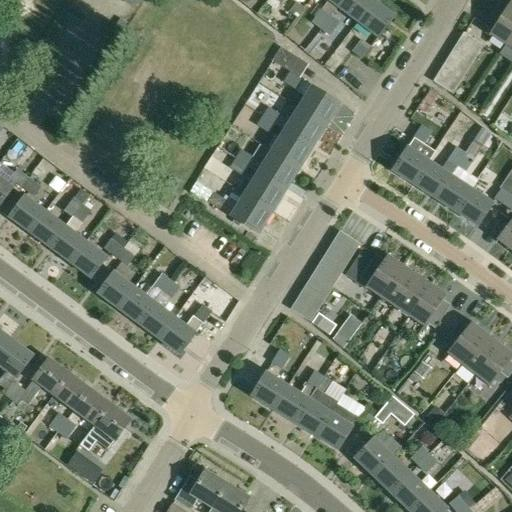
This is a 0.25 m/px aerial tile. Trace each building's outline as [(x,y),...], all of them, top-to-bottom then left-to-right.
[(327,0),(328,1),(312,22),(321,29),(331,16),(337,7),(342,0),(327,0)] [(342,0),(337,7),(346,14),(357,23),(373,2),(370,0),(342,0)] [(373,2),(357,23),(378,38),(394,18),(373,2)] [(488,36),(504,46),(511,33),(511,2),(507,8),(500,19),(492,15),(484,26),(492,31),(488,36)] [(499,3),(492,14),(500,19),(507,8),(499,3)] [(340,23),(331,16),(321,29),(330,35),(340,23)] [(465,30),(460,38),(481,51),(486,43),(465,30)] [(460,38),(455,47),(476,59),(481,51),(460,38)] [(371,46),(362,40),(355,50),(353,52),(363,59),(372,47),(371,46)] [(455,47),(448,57),(469,70),(476,59),(455,47)] [(273,60),(274,61),(283,67),(290,71),(283,82),(307,96),(299,110),(325,126),(339,105),(312,88),(313,87),(293,73),(299,63),(280,50),(273,60)] [(448,57),(441,68),(462,81),(469,71),(448,57)] [(441,68),(433,81),(454,94),(462,81),(441,68)] [(268,108),(262,117),(276,125),(281,116),(268,108)] [(299,110),(285,131),(311,148),(325,126),(299,110)] [(276,125),(262,117),(257,125),(257,126),(270,134),(276,125)] [(407,148),(407,149),(394,170),(415,184),(429,163),(430,163),(436,152),(424,144),(433,131),(422,124),(407,148)] [(285,131),(271,153),(298,169),(311,148),(285,131)] [(477,136),(466,153),(474,159),(485,142),(477,136)] [(441,171),(430,163),(429,163),(415,184),(436,198),(450,177),(457,166),(466,153),(456,146),(443,168),(441,171)] [(235,160),(249,169),(254,160),(240,151),(235,160)] [(271,153),(258,174),(284,191),(298,169),(271,153)] [(466,153),(457,166),(466,172),(475,159),(474,159),(466,153)] [(230,168),(229,169),(243,177),(249,169),(235,160),(230,168)] [(23,188),(30,178),(18,169),(11,179),(23,188)] [(494,199),(507,207),(511,199),(511,169),(500,187),(502,188),(494,199)] [(258,174),(244,196),(271,212),(284,191),(258,174)] [(436,198),(457,212),(471,191),(450,177),(436,198)] [(0,205),(13,188),(0,178),(0,205)] [(22,189),(35,197),(42,187),(30,178),(23,188),(22,189)] [(168,189),(159,203),(169,210),(178,195),(168,189)] [(493,205),(471,191),(457,212),(479,226),(493,205)] [(215,192),(209,202),(223,211),(229,202),(215,192)] [(271,212),(244,196),(231,217),(257,234),(271,212)] [(9,218),(30,233),(46,213),(25,197),(9,218)] [(74,197),(63,212),(72,219),(83,204),(74,197)] [(511,199),(507,207),(511,210),(511,221),(498,239),(511,249),(511,199)] [(50,248),(70,263),(86,243),(74,234),(92,211),(91,210),(94,207),(87,202),(85,205),(83,204),(72,219),(66,228),(50,248)] [(30,233),(50,248),(66,228),(46,213),(30,233)] [(340,231),(335,239),(356,251),(361,243),(340,231)] [(104,248),(116,257),(123,248),(111,239),(104,248)] [(335,239),(329,248),(350,261),(356,251),(335,239)] [(91,279),(106,258),(86,243),(70,263),(91,279)] [(125,249),(123,248),(116,257),(128,266),(135,257),(125,249)] [(329,248),(323,258),(344,271),(350,261),(329,248)] [(358,284),(366,289),(381,299),(404,265),(389,255),(384,261),(377,273),(369,267),(361,278),(358,284)] [(358,256),(346,275),(358,284),(361,278),(369,267),(371,264),(358,256)] [(371,264),(369,267),(377,273),(384,261),(376,256),(371,264)] [(323,258),(316,269),(337,282),(344,271),(323,258)] [(381,299),(395,308),(418,274),(404,265),(381,299)] [(309,280),(330,293),(337,282),(316,269),(309,280)] [(134,289),(113,274),(98,294),(119,309),(134,289)] [(134,289),(119,309),(139,324),(154,304),(172,281),(163,274),(145,298),(134,289)] [(395,308),(409,318),(432,284),(418,274),(395,308)] [(309,280),(303,290),(324,303),(330,293),(309,280)] [(139,324),(159,340),(174,319),(163,311),(181,287),(172,281),(154,304),(139,324)] [(447,294),(432,284),(409,318),(423,328),(427,323),(435,328),(442,317),(434,312),(442,300),(447,294)] [(303,290),(297,299),(318,312),(324,303),(303,290)] [(179,355),(194,335),(195,335),(203,324),(204,324),(217,306),(207,299),(194,317),(185,328),(174,319),(159,340),(179,355)] [(297,299),(291,310),(311,322),(318,312),(297,299)] [(442,300),(434,312),(442,317),(450,306),(442,300)] [(330,337),(336,327),(323,318),(317,328),(330,337)] [(448,354),(463,366),(487,334),(473,322),(468,328),(469,329),(461,339),(453,333),(444,344),(452,350),(448,354)] [(461,323),(453,333),(461,339),(469,329),(468,328),(461,323)] [(343,350),(351,339),(339,331),(332,341),(343,350)] [(0,357),(12,342),(0,332),(0,357)] [(463,366),(475,375),(500,344),(487,334),(463,366)] [(0,380),(0,384),(5,388),(2,393),(11,399),(21,386),(15,381),(17,378),(32,357),(12,342),(0,357),(0,365),(7,371),(0,380)] [(508,378),(511,372),(511,363),(509,361),(511,357),(511,353),(500,344),(475,375),(490,387),(501,372),(508,378)] [(272,363),(282,369),(291,356),(280,350),(272,363)] [(27,390),(21,386),(11,399),(19,406),(23,401),(28,405),(42,387),(54,396),(70,375),(49,360),(27,390)] [(431,366),(425,361),(418,371),(424,376),(431,366)] [(315,371),(300,396),(287,388),(274,409),(295,423),(324,376),(315,371)] [(252,395),(274,409),(287,388),(265,374),(252,395)] [(54,396),(74,411),(90,390),(70,375),(54,396)] [(339,402),(327,394),(334,382),(324,376),(295,423),(317,436),(339,402)] [(74,411),(95,426),(110,405),(90,390),(74,411)] [(356,459),(375,476),(393,458),(402,448),(386,433),(389,428),(381,420),(397,401),(392,397),(369,428),(376,436),(356,459)] [(115,441),(131,420),(110,405),(95,426),(79,446),(89,453),(97,443),(109,451),(116,441),(115,441)] [(317,436),(339,450),(358,421),(369,428),(376,416),(365,407),(357,418),(337,405),(317,436)] [(428,417),(437,424),(446,412),(436,405),(428,417)] [(50,426),(58,433),(68,420),(59,414),(50,426)] [(68,420),(58,433),(67,439),(77,426),(68,420)] [(422,447),(411,458),(419,466),(430,453),(422,447)] [(439,462),(430,453),(431,454),(419,466),(426,474),(439,462)] [(90,466),(77,457),(69,468),(82,478),(90,466)] [(375,476),(394,494),(411,475),(393,458),(375,476)] [(199,499),(212,508),(227,486),(205,472),(191,493),(182,488),(174,501),(191,511),(199,499)] [(394,494),(412,511),(430,492),(411,475),(394,494)] [(462,511),(480,511),(504,493),(497,485),(469,508),(469,507),(462,511)] [(240,511),(248,500),(227,486),(212,508),(210,511),(240,511)] [(445,511),(448,509),(430,492),(412,511),(413,511),(445,511)] [(449,504),(455,511),(462,511),(469,507),(459,496),(449,504)]
